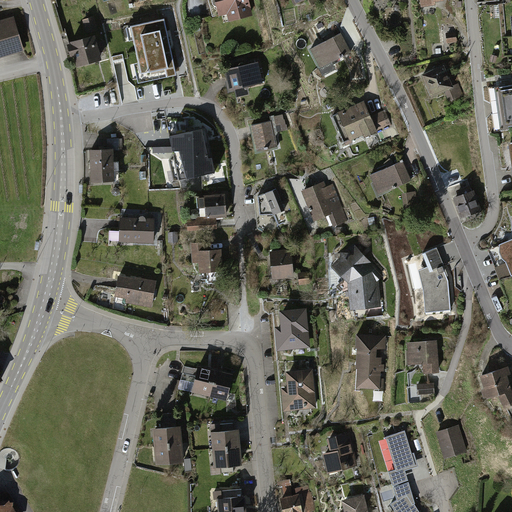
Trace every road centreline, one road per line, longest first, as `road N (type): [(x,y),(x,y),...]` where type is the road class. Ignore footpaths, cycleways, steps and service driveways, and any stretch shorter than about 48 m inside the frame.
road 1 (residential): [(62,116),(173,100),(214,112),(234,146),(242,245)]
road 2 (residential): [(149,336),(247,342),(271,511)]
road 3 (residential): [(351,0),(461,241)]
road 4 (residential): [(461,241),(481,234),(493,217),(469,0)]
road 5 (secondary): [(62,116),(62,207),(44,305)]
road 6 (residential): [(149,336),(108,511)]
